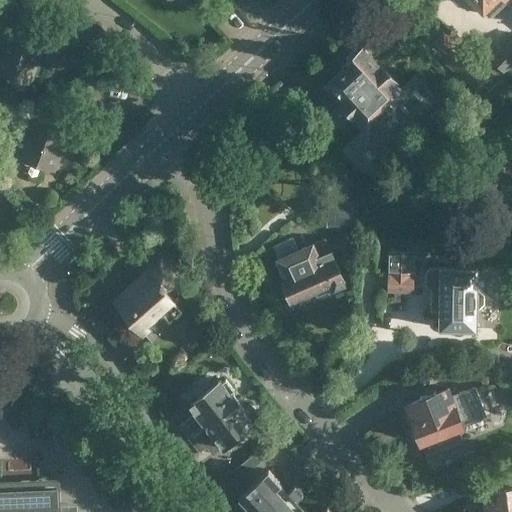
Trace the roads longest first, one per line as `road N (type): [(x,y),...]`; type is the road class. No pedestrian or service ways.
road 1 (residential): [(412,511),(281,374),(246,321),(216,254),(186,122)]
road 2 (residential): [(37,312),(134,405),(195,511)]
road 3 (tertiary): [(24,276),(186,122)]
road 4 (tertiary): [(186,122),(312,0)]
road 5 (residential): [(186,122),(158,57),(86,0)]
